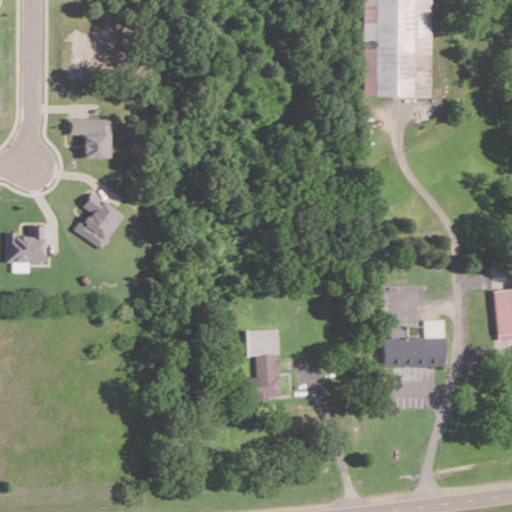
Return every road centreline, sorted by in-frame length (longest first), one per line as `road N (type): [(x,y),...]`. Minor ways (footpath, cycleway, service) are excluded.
road 1 (residential): [(33,0),(33,116),(18,152)]
road 2 (trunk): [(511,492),(366,511)]
